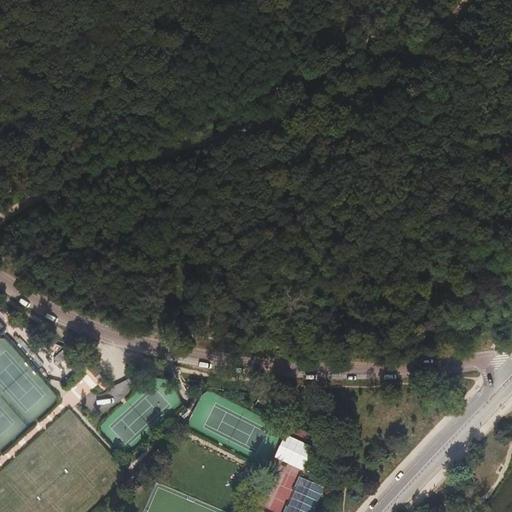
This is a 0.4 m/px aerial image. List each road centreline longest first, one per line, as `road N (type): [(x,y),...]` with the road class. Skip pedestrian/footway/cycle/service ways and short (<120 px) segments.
road 1 (unclassified): [(0,282),(127,342),(230,364),(353,372),(492,362),(509,368),(374,511)]
road 2 (unknown): [(0,220),(58,184),(107,166),(385,80),(467,0)]
